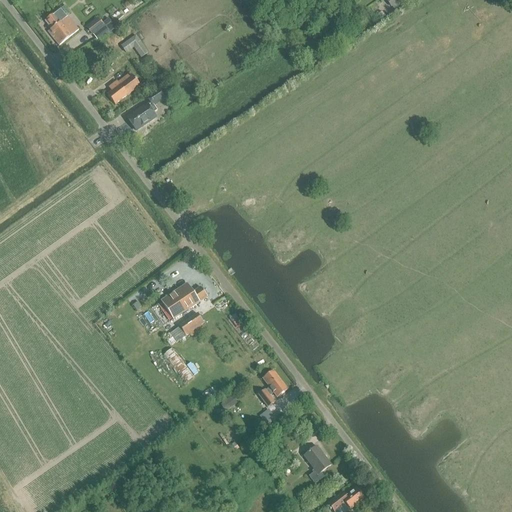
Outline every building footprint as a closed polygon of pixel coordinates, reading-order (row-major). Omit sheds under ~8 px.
[(385,0),(394,13),(405,4),(402,0),(385,0)] [(45,22),(51,30),(48,33),(59,46),(78,30),(68,17),(66,18),(60,10),(54,15),(53,15),(45,22)] [(94,26),(88,31),(92,35),(104,26),(103,24),(102,24),(98,19),(92,23),(94,26)] [(109,19),(102,24),(103,24),(104,26),(110,34),(117,28),(109,19)] [(133,49),(141,59),(148,53),(136,36),(120,46),(126,54),(133,49)] [(113,74),(109,69),(100,77),(103,81),(113,74)] [(112,92),(107,96),(115,106),(127,96),(139,87),(136,82),(136,81),(135,80),(135,81),(130,74),(118,84),(117,82),(109,88),(112,92)] [(153,107),(165,99),(159,90),(147,98),(150,103),(147,105),(127,119),(136,132),(155,119),(153,114),(156,112),(153,107)] [(161,302),(173,320),(207,297),(201,289),(192,294),(187,285),(161,302)] [(179,327),(179,328),(169,335),(171,339),(166,342),(169,347),(178,341),(179,342),(204,325),(197,314),(179,327)] [(194,378),(172,348),(163,355),(185,384),(194,378)] [(273,372),(262,380),(269,389),(265,392),(265,391),(258,396),(267,408),(274,403),(269,397),(273,394),(277,399),(287,391),(273,372)] [(237,404),(232,397),(220,406),(225,413),(237,404)] [(270,417),(272,415),(268,410),(259,417),(266,427),(274,422),(270,417)] [(316,447),(303,457),(314,471),(312,472),(313,474),(309,477),(314,485),(324,478),(321,474),(331,466),(316,447)] [(363,500),(356,490),(346,497),(343,494),(328,505),(333,511),(335,511),(345,504),(350,510),(363,500)]
